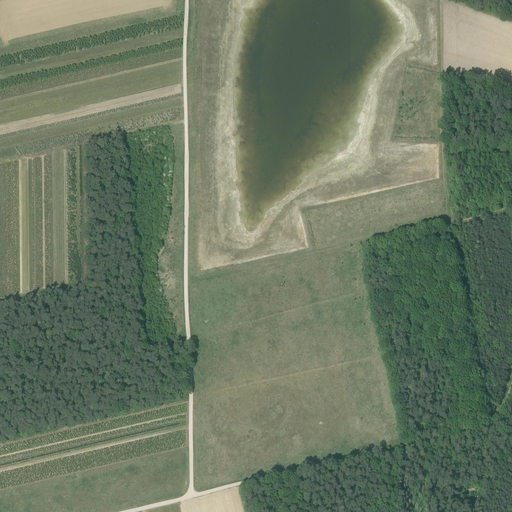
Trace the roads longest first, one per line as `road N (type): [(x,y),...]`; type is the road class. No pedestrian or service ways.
road 1 (track): [(511,386),(495,421),(482,429),(191,496)]
road 2 (track): [(187,0),(185,280)]
road 3 (track): [(185,280),(448,221)]
road 4 (track): [(440,0),(448,221)]
road 5 (track): [(185,280),(191,496)]
